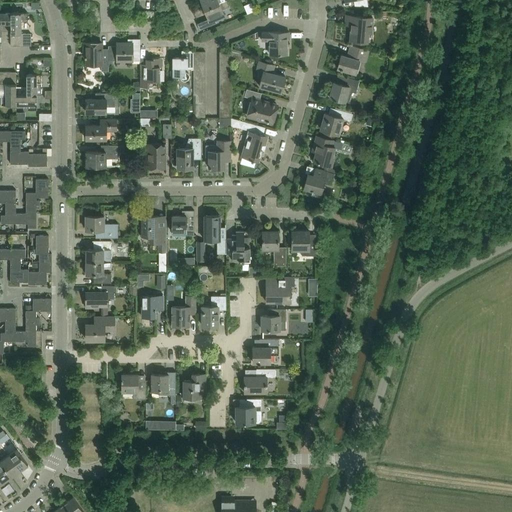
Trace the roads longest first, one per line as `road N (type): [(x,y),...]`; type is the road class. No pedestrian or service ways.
road 1 (residential): [(62,190),(261,190),(272,183),(321,26),(321,0)]
road 2 (unclassified): [(359,459),(421,297),(511,248)]
road 3 (residential): [(53,460),(96,470),(132,460),(304,459)]
road 4 (residential): [(63,357),(138,358),(155,342),(229,343)]
road 5 (residential): [(62,173),(61,52),(52,8)]
road 6 (track): [(511,487),(357,467)]
